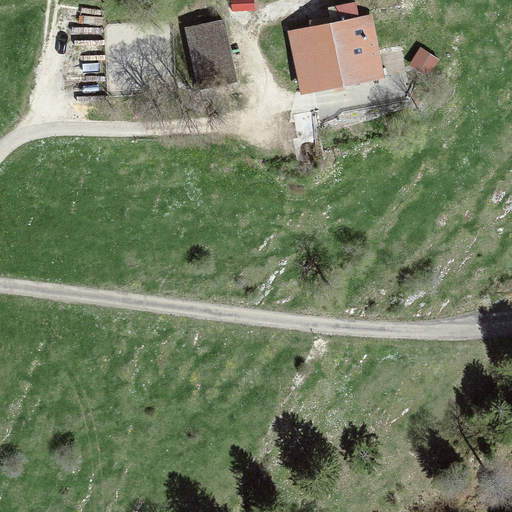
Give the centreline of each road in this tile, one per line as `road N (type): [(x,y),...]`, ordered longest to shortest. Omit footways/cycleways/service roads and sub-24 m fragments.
road 1 (unclassified): [(0,285),(315,324),(511,326)]
road 2 (track): [(252,129),(26,136),(0,156)]
